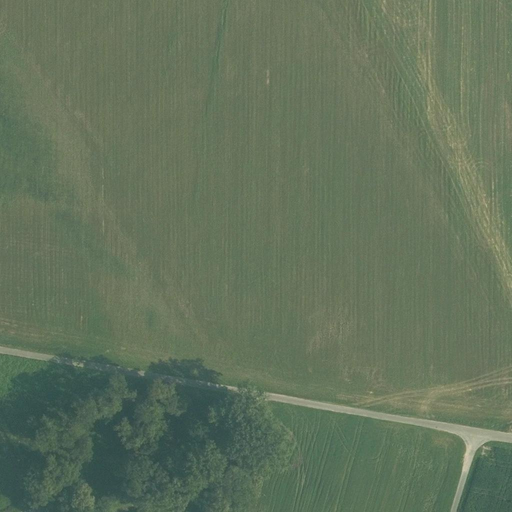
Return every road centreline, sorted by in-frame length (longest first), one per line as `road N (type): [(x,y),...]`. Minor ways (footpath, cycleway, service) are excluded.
road 1 (unclassified): [(476,436),(0,351)]
road 2 (track): [(258,394),(211,475),(147,500)]
